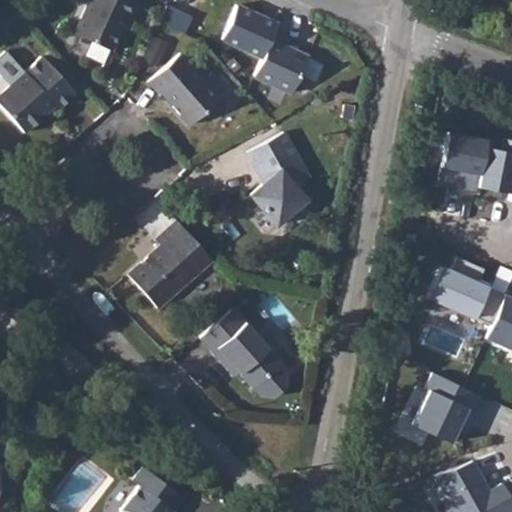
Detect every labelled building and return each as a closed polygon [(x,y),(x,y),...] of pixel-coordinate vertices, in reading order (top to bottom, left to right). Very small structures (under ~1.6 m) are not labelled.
[(132,19),(140,3),(134,0),(90,0),(74,33),(111,51),(128,17),(132,19)] [(19,17),(7,1),(0,6),(0,25),(3,29),(19,17)] [(219,42),(261,60),(274,31),(277,23),(236,5),(219,42)] [(163,24),(183,33),(191,16),(170,7),(163,24)] [(291,38),(274,31),(261,60),(254,76),(291,93),(309,53),(288,44),(291,38)] [(343,48),(326,40),(319,56),(336,63),(343,48)] [(73,92),(40,54),(24,68),(6,48),(0,53),(0,74),(6,82),(0,87),(0,108),(20,131),(51,103),(55,108),(73,92)] [(216,99),(177,53),(144,81),(155,95),(158,92),(186,125),(216,99)] [(310,180),(283,130),(246,150),(265,187),(252,198),(277,228),(308,201),(299,190),(310,180)] [(487,141),(448,134),(439,189),(477,196),(479,188),(486,149),(487,141)] [(511,153),(486,149),(479,188),(511,193),(511,153)] [(212,261),(177,220),(154,239),(160,245),(126,273),(156,309),(212,261)] [(454,257),(450,267),(439,262),(425,296),(472,316),(485,287),(472,282),(479,267),(454,257)] [(30,302),(0,269),(0,330),(1,331),(30,302)] [(511,298),(500,294),(482,338),(508,349),(510,344),(511,344),(511,298)] [(236,309),(203,338),(232,372),(237,367),(242,373),(261,394),(279,396),(288,388),(289,369),(236,309)] [(86,363),(49,318),(32,333),(60,364),(57,368),(67,380),(86,363)] [(478,392),(431,369),(422,387),(428,390),(412,423),(446,440),(459,414),(465,418),(478,392)] [(506,511),(511,509),(511,497),(502,479),(488,486),(472,456),(436,476),(455,511),(459,510),(459,511),(506,511)] [(174,511),(182,501),(143,469),(132,483),(139,488),(119,511),(174,511)]
